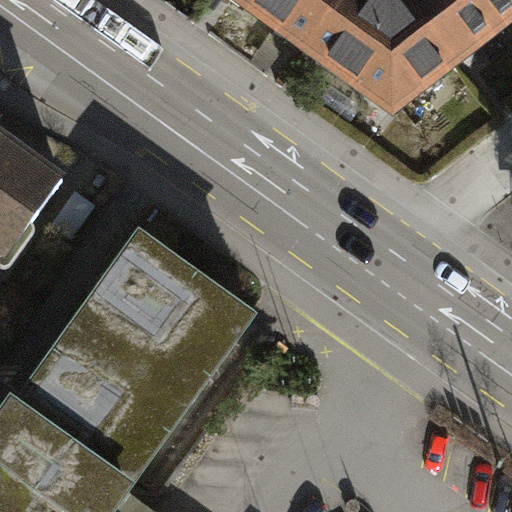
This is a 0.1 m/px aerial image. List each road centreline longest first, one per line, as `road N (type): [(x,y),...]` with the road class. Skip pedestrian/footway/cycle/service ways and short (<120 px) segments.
road 1 (primary): [(0,3),(409,301)]
road 2 (residential): [(409,301),(461,237),(511,196)]
road 3 (primary): [(409,301),(511,374)]
